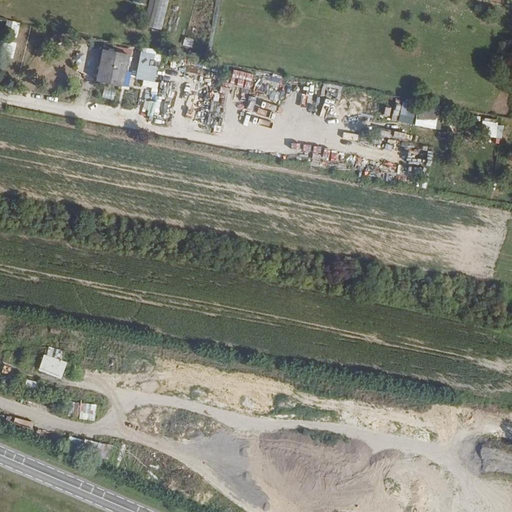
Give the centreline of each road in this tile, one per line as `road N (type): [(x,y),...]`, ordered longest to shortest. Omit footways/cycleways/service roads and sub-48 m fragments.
road 1 (track): [(457,503),(478,495),(485,472),(473,452),(285,425),(235,435),(202,407),(0,366)]
road 2 (track): [(457,127),(415,132),(386,164),(369,166),(0,95)]
road 3 (track): [(0,397),(29,414),(97,430),(127,414),(126,395)]
road 4 (secondary): [(127,511),(0,457)]
